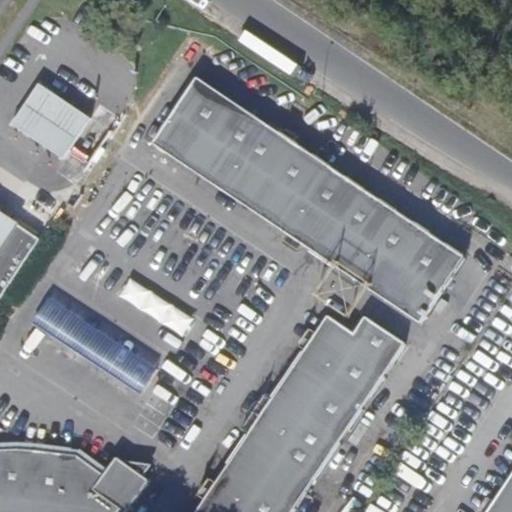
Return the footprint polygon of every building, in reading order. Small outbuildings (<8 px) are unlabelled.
[(149,139),(251,207),(295,141),(192,74),(149,139)] [(13,124),(64,159),(91,119),(40,85),(13,124)] [(465,258),(295,141),(251,207),(421,324),(465,258)] [(65,201),(75,208),(83,196),(73,190),(65,201)] [(0,246),(16,223),(17,222),(0,210),(0,246)] [(16,223),(0,246),(0,299),(40,240),(16,223)] [(125,295),(183,330),(192,316),(134,280),(125,295)] [(93,328),(50,299),(34,323),(77,351),(121,380),(136,357),(93,328)] [(196,511),(292,511),(406,345),(366,318),(354,334),(329,317),(196,511)] [(0,511),(11,511),(35,450),(1,449),(0,449),(0,511)] [(11,511),(116,511),(120,507),(127,511),(149,480),(144,477),(122,461),(116,458),(105,474),(79,455),(35,450),(11,511)] [(122,461),(144,477),(152,464),(122,461)] [(511,511),(511,475),(486,511),(511,511)]
